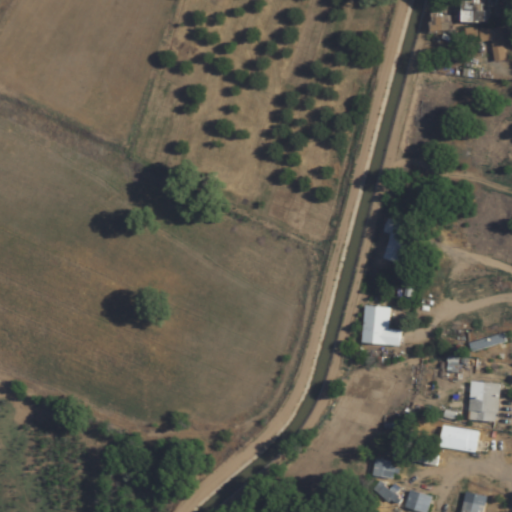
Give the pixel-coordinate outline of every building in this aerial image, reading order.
[(462,1),(462,23),(486,23),(486,1),(462,1)] [(508,60),(500,28),(479,32),(482,44),(490,42),(494,63),(508,60)] [(399,264),(402,254),(406,255),(409,245),(404,244),(409,226),(388,220),(384,234),(391,237),(383,260),(399,264)] [(390,309),(365,307),(361,344),(399,347),(401,331),(388,330),(390,309)] [(470,343),(472,352),(506,344),(504,335),(470,343)] [(497,423),(500,384),(471,382),(469,421),(497,423)] [(475,454),(479,432),(443,426),(439,448),(475,454)] [(435,468),(437,459),(396,448),(394,457),(435,468)] [(376,461),(372,476),(395,481),(399,466),(376,461)] [(398,498),(381,485),(375,493),(393,506),(398,498)] [(414,511),(427,511),(432,498),(410,491),(404,509),(414,511)] [(483,511),(487,498),(466,493),(461,511),(483,511)]
